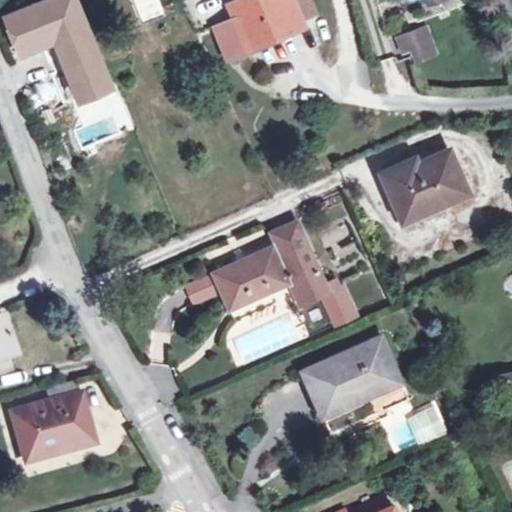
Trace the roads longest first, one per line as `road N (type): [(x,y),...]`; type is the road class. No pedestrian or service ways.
road 1 (residential): [(208,511),(70,265)]
road 2 (residential): [(70,265),(0,70)]
